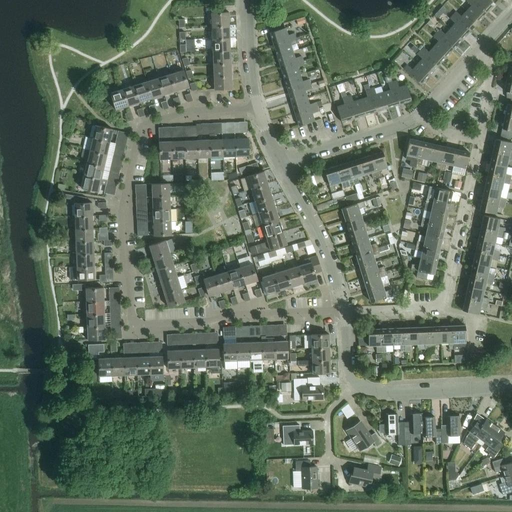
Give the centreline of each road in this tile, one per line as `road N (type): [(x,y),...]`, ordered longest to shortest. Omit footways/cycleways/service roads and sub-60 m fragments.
road 1 (residential): [(344,311),(143,325),(130,313),(121,209),(143,125),(189,111),(258,108)]
road 2 (residential): [(344,311),(437,305),(477,141)]
road 3 (residential): [(282,163),(325,246),(344,311)]
road 4 (residential): [(511,388),(393,392),(357,384)]
road 5 (residential): [(282,163),(419,113)]
